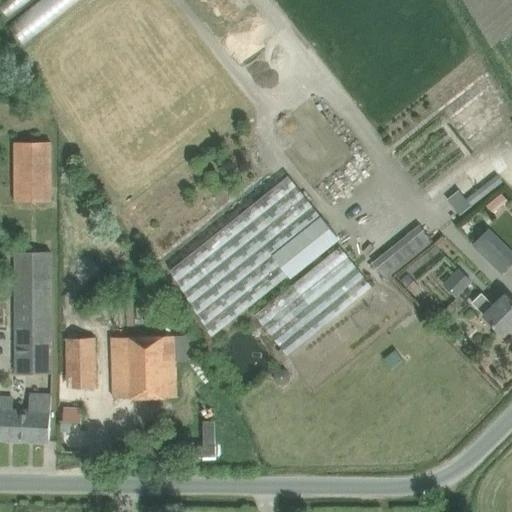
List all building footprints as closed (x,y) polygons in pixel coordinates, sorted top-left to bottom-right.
[(21,35),(65,0),(30,0),(7,18),(21,35)] [(51,143),(14,143),(14,201),(52,201),(51,143)] [(289,174),(170,269),(215,337),(288,277),(270,254),(320,213),(289,174)] [(460,203),(493,185),(487,175),(455,194),(460,203)] [(502,192),(487,204),(494,212),(509,200),(502,192)] [(271,254),(291,280),(341,238),(321,213),(271,254)] [(407,221),(361,262),(374,277),(420,236),(407,221)] [(501,277),(511,265),(511,256),(488,233),(473,248),(501,277)] [(373,287),(360,272),(341,248),(256,316),(289,356),(373,287)] [(52,253),(15,253),(16,373),(53,373),(52,253)] [(473,281),(460,268),(443,284),(457,297),(473,281)] [(511,327),(511,299),(511,300),(507,295),(496,305),(482,292),(472,302),(504,335),(511,327)] [(190,337),(113,339),(114,378),(114,398),(176,397),(175,359),(190,359),(190,337)] [(96,387),(96,340),(68,340),(68,387),(96,387)] [(381,366),(392,359),(386,348),(374,354),(381,366)] [(0,439),(50,441),(52,395),(30,394),(30,410),(7,410),(7,401),(4,397),(0,396),(0,439)] [(205,448),(193,448),(193,460),(217,460),(216,424),(205,424),(205,448)]
